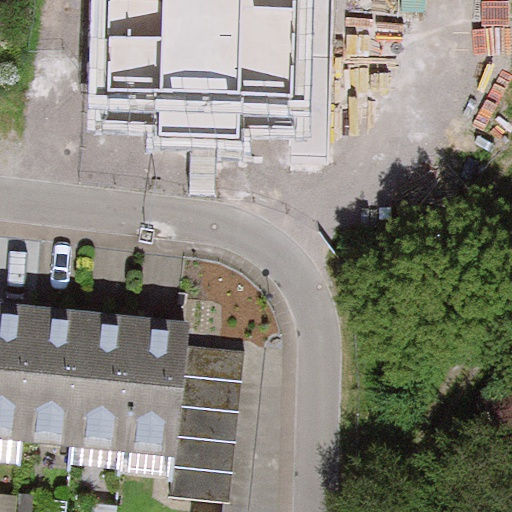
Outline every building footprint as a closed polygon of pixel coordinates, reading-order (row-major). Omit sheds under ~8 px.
[(37,319),(0,316),(0,429),(27,432),(37,319)] [(88,324),(37,319),(27,432),(79,437),(88,324)] [(135,330),(88,324),(79,437),(126,443),(135,330)] [(188,335),(135,330),(126,443),(179,447),(187,345),(188,335)] [(249,351),(187,345),(179,447),(174,493),(235,499),(249,351)] [(511,391),(489,395),(495,425),(511,422),(511,391)]
